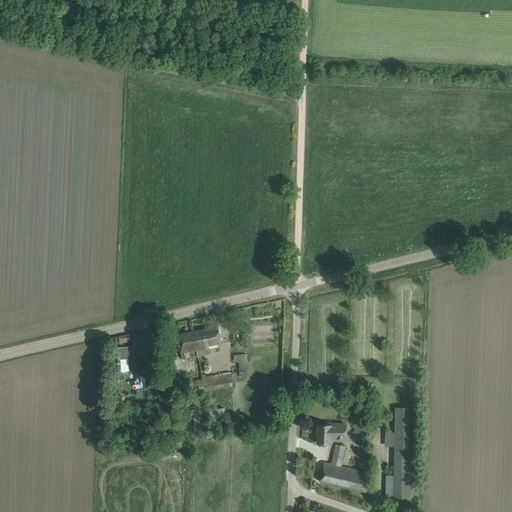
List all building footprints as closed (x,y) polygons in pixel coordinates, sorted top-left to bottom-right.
[(196,350),(197,356),(210,354),(208,345),(221,343),(218,327),(194,332),(197,350),(196,350)] [(178,335),(180,345),(182,359),(197,356),(196,350),(197,350),(194,332),(178,335)] [(134,359),(133,347),(119,348),(114,348),(115,360),(120,360),(128,359),(129,374),(135,374),(134,359)] [(238,362),(239,370),(248,369),(246,354),(233,355),(234,362),(238,362)] [(205,375),(202,376),(201,376),(202,379),(204,391),(231,386),(229,373),(206,377),(205,375)] [(197,392),(204,391),(202,379),(195,381),(195,384),(191,385),(192,390),(197,390),(197,392)] [(162,396),(172,395),(170,386),(160,388),(162,396)] [(207,430),(204,396),(193,397),(196,415),(193,416),(194,431),(207,430)] [(410,498),(410,488),(412,408),(395,408),(394,488),(394,498),(410,498)] [(210,426),(226,425),(225,412),(209,414),(210,426)] [(375,428),(365,419),(355,431),(357,432),(352,439),(359,446),(375,428)] [(331,440),(345,440),(346,425),(325,424),(325,425),(318,425),(317,443),(331,444),(331,440)] [(367,493),(370,483),(372,473),(341,466),(344,446),(336,444),(331,464),(324,462),(320,482),(367,493)]
